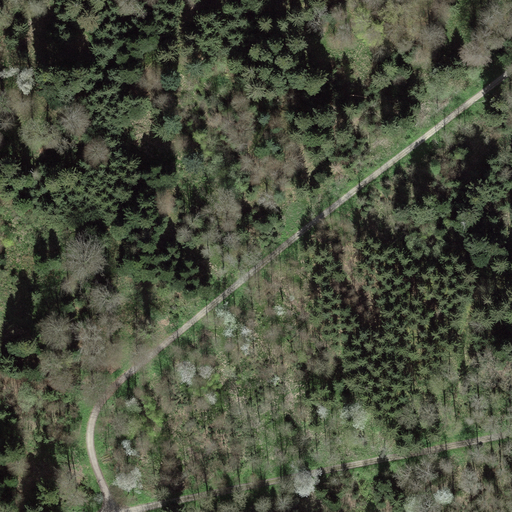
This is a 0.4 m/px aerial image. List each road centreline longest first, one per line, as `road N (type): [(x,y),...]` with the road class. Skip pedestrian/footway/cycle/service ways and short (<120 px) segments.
road 1 (track): [(116,511),(91,452),(95,411),(106,395),(511,60)]
road 2 (track): [(128,511),(511,434)]
